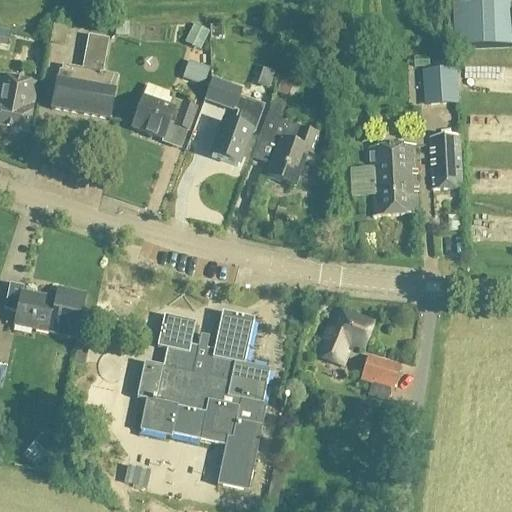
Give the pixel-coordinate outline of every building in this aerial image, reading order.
[(453,0),(455,51),(511,48),(511,6),(511,7),(510,0),(453,0)] [(116,23),(115,36),(128,37),(129,23),(116,23)] [(50,45),(64,48),(68,30),(53,27),(50,45)] [(182,47),(196,51),(201,31),(188,27),(182,47)] [(210,27),(211,40),(224,40),(224,27),(210,27)] [(58,73),(52,111),(110,121),(117,79),(101,76),(108,41),(88,38),(82,72),(62,68),(62,74),(58,73)] [(209,69),(189,62),(182,80),(202,87),(209,69)] [(0,127),(27,133),(37,82),(0,74),(0,127)] [(281,100),(287,83),(276,79),(270,96),(281,100)] [(228,125),(249,132),(262,98),(229,85),(219,109),(232,114),(228,125)] [(142,100),(132,130),(164,141),(168,126),(190,133),(197,110),(170,101),(167,108),(142,100)] [(285,107),(272,102),(260,136),(279,142),(266,180),(294,190),(306,155),(313,157),(319,139),(303,133),(279,125),(285,107)] [(249,132),(228,125),(222,122),(210,157),(236,167),(249,132)] [(459,137),(430,139),(433,192),(461,190),(459,137)] [(375,195),(371,195),(372,219),(418,216),(414,147),(369,149),(370,172),(374,172),(375,195)] [(135,262),(159,263),(159,252),(136,251),(135,262)] [(10,286),(4,311),(34,318),(32,328),(76,337),(84,297),(62,293),(59,305),(22,297),(24,289),(10,286)] [(336,310),(317,358),(342,368),(351,345),(363,350),(373,324),(336,310)] [(261,405),(269,372),(244,367),(253,322),(222,315),(214,352),(206,351),(208,343),(200,341),(198,349),(190,347),(195,324),(163,317),(157,348),(166,351),(162,369),(144,365),(136,401),(146,403),(139,433),(170,440),(171,437),(200,444),(202,435),(226,440),(223,454),(216,488),(247,494),(254,461),(266,406),(261,405)] [(84,367),(89,347),(78,345),(73,364),(84,367)] [(368,359),(361,381),(392,391),(399,368),(368,359)] [(40,437),(27,451),(40,463),(53,449),(40,437)] [(146,489),(150,472),(127,467),(124,484),(146,489)]
